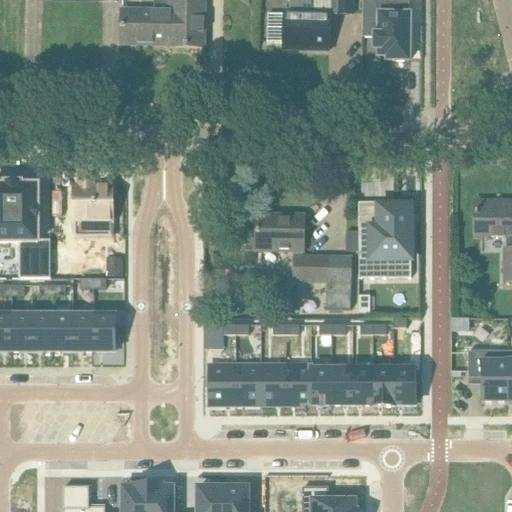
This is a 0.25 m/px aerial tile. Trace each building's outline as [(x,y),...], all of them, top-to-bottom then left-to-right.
[(169,0),(169,14),(170,47),(170,49),(204,50),(204,30),(204,0),(169,0)] [(267,14),(266,43),(283,43),(283,51),(284,51),(285,45),(311,46),(311,52),(329,52),(330,15),(353,16),(353,0),(316,0),(316,15),(267,14)] [(363,1),(362,39),(374,39),(374,52),(378,52),(378,59),(387,59),(387,63),(409,63),(410,16),(408,16),(408,11),(377,10),(377,1),(363,1)] [(121,27),(121,46),(170,47),(169,14),(122,13),(121,27)] [(0,245),(4,245),(4,246),(6,246),(6,245),(20,245),(20,281),(50,281),(50,244),(38,244),(38,226),(38,224),(38,209),(38,207),(38,190),(38,188),(36,188),(23,188),(21,188),(21,186),(5,186),(5,188),(3,188),(0,187),(0,245)] [(54,231),(54,277),(77,277),(77,239),(86,239),(86,224),(113,224),(113,188),(73,188),(73,224),(75,224),(75,231),(54,231)] [(475,224),(475,239),(508,239),(508,252),(506,252),(506,282),(511,282),(511,204),(475,204),(475,224)] [(379,230),(359,231),(359,281),(386,281),(386,262),(411,262),(412,262),(412,248),(410,248),(410,243),(412,243),(412,239),(410,239),(410,234),(412,234),(412,230),(410,230),(410,209),(391,209),(391,207),(389,207),(390,210),(380,210),(380,207),(378,207),(379,230)] [(256,238),(256,253),(294,253),(294,283),(328,284),(328,312),(351,312),(352,261),(329,260),(303,260),(304,219),(257,218),(256,238)] [(80,281),(80,291),(94,291),(94,281),(80,281)] [(94,281),(94,291),(106,291),(106,281),(94,281)] [(0,288),(0,298),(11,298),(11,288),(0,288)] [(11,288),(11,298),(25,298),(25,288),(11,288)] [(39,288),(39,298),(52,298),(52,288),(39,288)] [(66,288),(52,288),(52,298),(66,298),(66,288)] [(0,318),(0,354),(11,354),(11,319),(0,318)] [(11,319),(11,354),(31,354),(31,355),(32,355),(32,318),(11,319)] [(32,318),(32,355),(33,355),(33,354),(52,354),(52,318),(32,318)] [(52,318),(52,354),(72,354),(72,355),(73,355),(73,318),(52,318)] [(73,318),(73,355),(73,354),(94,354),(94,318),(73,318)] [(94,318),(94,354),(115,354),(115,318),(94,318)] [(393,328),(393,331),(406,331),(406,321),(393,321),(393,328)] [(223,328),(223,338),(235,338),(235,328),(223,328)] [(235,328),(235,338),(249,338),(249,328),(235,328)] [(286,328),(273,328),(273,338),(286,338),(286,328)] [(299,328),(286,328),(286,338),(299,338),(299,328)] [(319,328),(319,338),(333,338),(333,328),(319,328)] [(333,328),(333,338),(345,338),(345,328),(333,328)] [(360,328),(360,338),(374,338),(374,328),(360,328)] [(374,328),(374,338),(386,338),(386,328),(374,328)] [(468,354),(468,381),(481,381),(481,406),(508,406),(508,354),(468,354)] [(209,406),(209,408),(235,408),(235,368),(209,368),(209,406)] [(235,368),(235,408),(237,408),(260,408),(261,408),(261,368),(235,368)] [(261,368),(261,408),(262,408),(285,408),(287,408),(287,368),(261,368)] [(287,368),(287,408),(311,408),(312,408),(312,372),(312,368),(287,368)] [(312,372),(312,408),(333,408),(333,372),(312,372)] [(333,372),(333,408),(351,408),(353,408),(353,372),(333,372)] [(353,372),(353,408),(354,408),(372,408),(372,409),(374,409),(374,372),(353,372)] [(374,372),(374,409),(394,409),(394,372),(374,372)] [(394,372),(394,409),(394,408),(415,408),(415,372),(394,372)] [(122,511),(147,511),(148,488),(133,488),(133,490),(122,490),(122,511)] [(148,488),(147,511),(172,511),(173,490),(162,490),(162,488),(148,488)] [(62,511),(104,511),(105,510),(89,510),(89,490),(63,490),(62,511)] [(222,511),(222,490),(197,490),(197,511),(222,511)] [(222,490),(222,511),(247,511),(248,490),(222,490)] [(302,490),(302,511),(355,511),(355,503),(328,503),(328,490),(302,490)]
